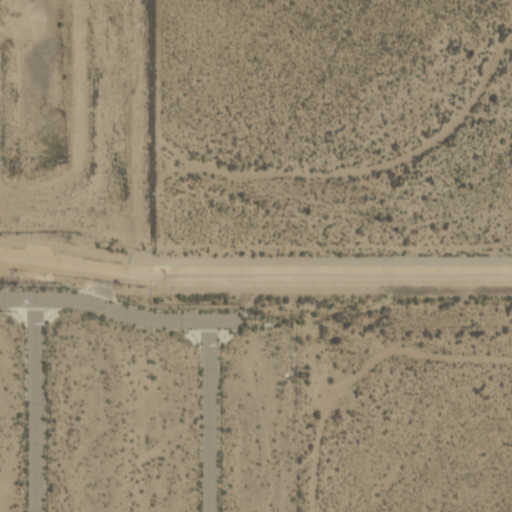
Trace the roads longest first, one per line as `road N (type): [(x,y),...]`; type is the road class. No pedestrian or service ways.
road 1 (residential): [(32,511),(32,299)]
road 2 (residential): [(0,299),(78,300),(137,317),(204,321)]
road 3 (residential): [(205,511),(204,321)]
